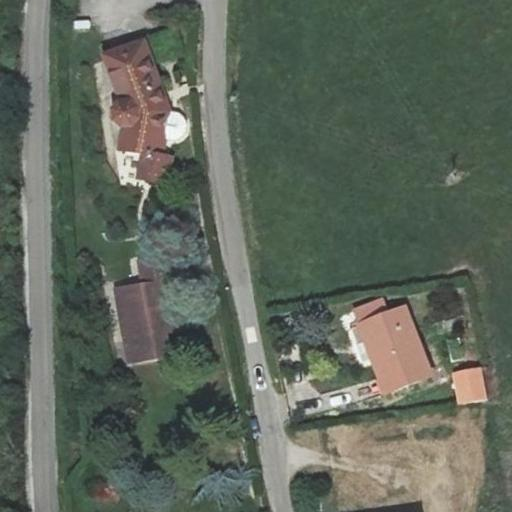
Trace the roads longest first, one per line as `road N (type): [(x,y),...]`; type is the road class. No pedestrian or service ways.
road 1 (unclassified): [(216,0),(220,165),(285,511)]
road 2 (unclassified): [(45,511),(34,164),(39,0)]
